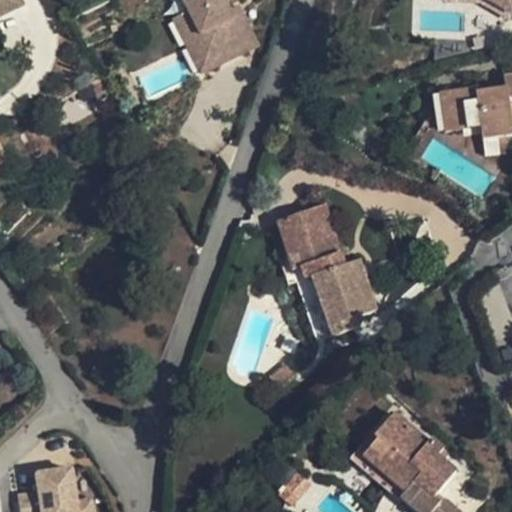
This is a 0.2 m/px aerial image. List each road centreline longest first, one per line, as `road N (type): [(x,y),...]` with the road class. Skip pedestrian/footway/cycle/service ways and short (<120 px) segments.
road 1 (residential): [(136,484),(152,418),(301,0)]
road 2 (residential): [(66,401),(0,292)]
